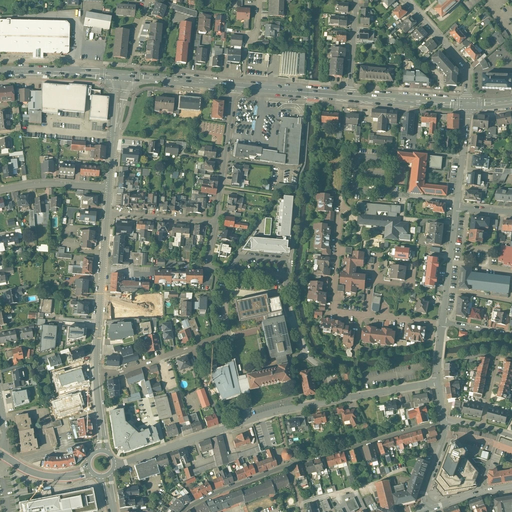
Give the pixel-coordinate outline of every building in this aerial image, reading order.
[(282,0),(268,0),(268,9),(273,9),(273,16),(284,16),(284,12),(282,12),(282,0)] [(439,0),(438,1),(438,3),(439,4),(440,5),(435,10),(442,17),(459,2),(457,0),(439,0)] [(196,12),(171,3),(171,6),(170,10),(173,10),(173,11),(177,11),(177,12),(180,12),(180,13),(183,13),(183,14),(186,14),(186,15),(189,15),(189,16),(192,16),(192,17),(196,17),(196,12)] [(337,8),(335,8),(335,12),(348,12),(348,4),(339,3),(339,6),(337,5),(337,8)] [(164,7),(156,4),(152,15),(161,18),(163,12),(163,11),(164,7)] [(134,6),(116,5),(115,15),(134,16),(134,6)] [(407,13),(401,6),(393,13),(399,20),(407,13)] [(249,9),(236,9),(236,19),(244,19),(248,19),(249,9)] [(89,27),(91,14),(85,13),(83,25),(89,27)] [(111,17),(91,14),(89,27),(108,30),(111,17)] [(210,16),(199,15),(197,30),(198,30),(205,31),(209,31),(210,16)] [(361,15),(360,24),(369,24),(370,16),(361,15)] [(224,17),(216,16),(215,31),(223,32),(224,17)] [(416,23),(410,16),(399,26),(403,31),(408,26),(410,29),(416,23)] [(331,25),(338,25),(339,17),(331,17),(331,25)] [(347,18),(339,17),(338,25),(338,26),(347,26),(347,18)] [(6,20),(0,20),(0,52),(34,53),(35,55),(38,55),(40,55),(41,53),(59,54),(61,52),(63,54),(67,54),(69,52),(69,25),(66,21),(10,20),(10,19),(6,19),(6,20)] [(190,23),(180,23),(178,43),(177,42),(175,63),(185,63),(187,44),(188,44),(190,23)] [(161,25),(150,24),(150,35),(148,35),(148,38),(149,38),(149,42),(158,43),(159,43),(161,25)] [(278,26),(266,25),(265,37),(273,37),(274,31),(278,32),(278,26)] [(427,35),(420,28),(412,35),(415,38),(416,37),(420,41),(424,37),(427,35)] [(460,33),(456,28),(449,34),(454,39),(460,33)] [(127,30),(116,29),(113,57),(125,58),(125,53),(127,54),(127,50),(126,50),(127,30)] [(337,39),(337,33),(338,31),(336,31),(336,30),(333,30),(333,31),(327,31),(327,36),(332,36),(332,38),(337,39)] [(494,38),(500,33),(498,30),(492,35),(494,38)] [(366,31),(360,31),(359,39),(362,39),(368,39),(369,31),(366,31)] [(346,33),(337,33),(337,39),(337,41),(346,42),(346,33)] [(460,33),(454,39),(459,44),(465,38),(460,33)] [(500,33),(494,38),(500,45),(504,41),(500,33)] [(233,51),(240,51),(241,37),(231,36),(230,45),(233,45),(233,51)] [(437,46),(431,39),(424,45),(423,47),(420,49),(423,52),(427,49),(430,52),(437,46)] [(158,43),(149,42),(147,42),(147,52),(145,52),(145,55),(146,55),(146,60),(156,61),(158,43)] [(471,45),(465,50),(474,61),(481,55),(479,53),(476,49),(471,45)] [(345,49),(333,48),(332,59),(331,59),(330,77),(342,77),(343,61),(344,61),(345,49)] [(206,50),(197,49),(196,57),(196,61),(201,62),(205,62),(206,50)] [(233,51),(227,50),(226,62),(239,63),(240,51),(233,51)] [(296,74),(295,54),(294,53),(290,53),(282,53),(279,75),(296,76),(296,74)] [(455,69),(440,53),(432,59),(433,60),(432,61),(435,64),(435,63),(438,66),(438,67),(440,70),(441,69),(443,72),(443,73),(446,76),(447,76),(446,86),(456,86),(457,75),(458,75),(458,71),(456,69),(455,69)] [(281,58),(281,55),(266,54),(266,60),(269,60),(268,68),(271,69),(271,73),(275,73),(276,58),(281,58)] [(304,54),(295,54),(296,74),(303,75),(304,54)] [(214,58),(212,58),(212,67),(220,67),(221,58),(214,58)] [(484,59),(479,63),(481,66),(483,70),(488,68),(488,67),(490,66),(488,63),(487,63),(486,62),(484,59)] [(410,61),(403,61),(402,71),(404,71),(403,82),(410,82),(410,81),(415,81),(414,83),(415,83),(415,82),(416,72),(410,72),(411,65),(410,65),(410,61)] [(393,70),(361,68),(360,79),(393,81),(393,70)] [(416,72),(415,82),(419,83),(422,83),(423,83),(429,83),(429,79),(428,79),(421,73),(416,72)] [(511,76),(483,75),(482,88),(511,89),(511,76)] [(68,86),(41,84),(41,91),(41,113),(41,110),(44,111),(46,111),(47,109),(57,110),(84,113),(85,96),(90,96),(90,90),(91,86),(69,84),(68,86)] [(0,88),(0,100),(0,102),(11,101),(11,99),(13,99),(12,87),(0,88)] [(22,101),(28,101),(28,92),(28,91),(20,91),(20,94),(20,101),(22,101)] [(41,123),(41,113),(41,91),(33,92),(28,92),(28,101),(28,107),(27,115),(30,115),(30,123),(41,123)] [(99,97),(91,96),(89,118),(106,120),(108,97),(99,97)] [(173,100),(155,98),(154,109),(172,111),(173,100)] [(198,100),(180,99),(179,109),(198,110),(198,100)] [(217,101),(214,101),(214,102),(213,102),(211,118),(221,119),(223,103),(217,102),(217,101)] [(397,112),(372,110),(372,118),(378,119),(386,119),(391,120),(390,123),(396,124),(397,112)] [(8,112),(0,112),(0,131),(9,131),(9,128),(10,128),(9,115),(8,115),(8,112)] [(338,114),(322,113),(322,123),(323,122),(323,123),(325,123),(334,123),(338,123),(338,114)] [(415,113),(407,113),(406,121),(407,121),(407,128),(410,128),(411,125),(415,125),(416,117),(415,117),(415,113)] [(510,113),(496,116),(498,128),(506,127),(505,124),(511,123),(510,113)] [(436,115),(422,114),(422,123),(426,123),(429,123),(429,134),(435,134),(436,115)] [(350,115),(347,115),(346,123),(358,124),(358,120),(359,120),(359,115),(350,115)] [(457,115),(448,115),(448,121),(447,129),(458,129),(458,116),(457,115)] [(488,117),(474,116),(473,128),(478,128),(487,129),(487,127),(488,117)] [(386,119),(378,119),(377,132),(385,132),(386,119)] [(298,165),(301,125),(297,124),(280,123),(280,128),(280,133),(278,133),(277,152),(266,151),(266,150),(263,150),(261,150),(261,152),(285,155),(284,164),(298,165)] [(394,138),(373,137),(373,141),(373,143),(394,146),(394,138)] [(453,138),(444,137),(444,143),(442,143),(442,147),(443,147),(443,148),(452,149),(453,138)] [(491,139),(486,139),(472,137),(471,147),(481,148),(481,144),(490,145),(491,139)] [(8,140),(0,140),(0,143),(1,150),(9,150),(8,140)] [(70,150),(85,151),(85,146),(85,143),(86,143),(86,142),(71,141),(71,145),(70,150)] [(131,142),(123,142),(123,145),(122,145),(121,149),(122,149),(122,152),(130,153),(131,145),(131,142)] [(156,144),(149,143),(148,153),(157,154),(158,144),(156,144)] [(131,145),(130,153),(132,153),(132,151),(140,151),(140,145),(131,145)] [(175,145),(166,145),(165,152),(169,152),(168,154),(169,154),(176,154),(175,157),(176,157),(177,148),(177,146),(175,145)] [(261,152),(261,150),(261,148),(235,145),(234,157),(284,165),(284,164),(285,155),(261,152)] [(105,147),(95,146),(95,147),(94,152),(94,160),(104,160),(105,147)] [(212,147),(202,146),(201,149),(204,149),(204,151),(200,151),(199,152),(198,155),(203,156),(202,156),(214,158),(216,149),(212,149),(212,147)] [(413,154),(398,153),(397,162),(412,164),(412,167),(409,193),(423,194),(446,196),(447,187),(443,187),(424,185),(426,164),(427,157),(427,155),(414,153),(413,154)] [(476,157),(472,157),(472,161),(473,161),(472,166),(476,166),(476,168),(480,168),(481,167),(484,167),(484,156),(476,156),(476,157)] [(47,157),(43,157),(44,162),(43,162),(43,163),(43,174),(52,173),(52,165),(52,158),(48,158),(47,157)] [(442,159),(431,158),(430,164),(430,169),(441,170),(442,159)] [(11,167),(12,169),(17,169),(16,159),(11,160),(11,163),(8,163),(8,167),(11,167)] [(214,163),(205,162),(205,164),(204,170),(207,171),(213,172),(214,163)] [(74,166),(59,165),(59,167),(58,174),(73,175),(74,166)] [(242,167),(233,165),(231,175),(234,175),(234,177),(238,177),(238,176),(241,176),(242,171),(247,172),(248,167),(242,166),(242,167)] [(8,167),(3,168),(4,178),(12,177),(12,175),(13,175),(12,169),(11,167),(8,167)] [(89,167),(80,167),(79,176),(98,177),(99,168),(89,167)] [(480,174),(467,173),(466,185),(478,186),(484,186),(485,181),(480,181),(480,174)] [(493,173),(492,183),(498,184),(503,174),(493,173)] [(208,186),(216,187),(217,179),(209,178),(209,183),(208,186)] [(240,180),(232,179),(231,187),(239,188),(240,180)] [(296,191),(297,185),(277,183),(277,186),(274,185),(273,189),(296,191)] [(216,187),(208,186),(207,192),(207,193),(215,194),(216,187)] [(480,201),(481,193),(477,193),(477,191),(465,190),(464,200),(480,201)] [(497,194),(495,194),(495,200),(511,201),(511,197),(511,191),(497,190),(497,194)] [(136,195),(121,194),(121,207),(134,208),(133,209),(137,209),(137,208),(147,209),(147,202),(148,197),(145,197),(145,194),(136,194),(136,195)] [(228,195),(227,203),(235,204),(236,198),(236,196),(228,195)] [(322,212),(327,212),(331,213),(331,212),(331,209),(332,209),(332,204),(332,199),(333,196),(329,196),(321,195),(321,196),(317,196),(316,200),(318,201),(319,201),(319,204),(318,205),(318,209),(320,209),(320,211),(322,212)] [(28,196),(17,197),(18,207),(29,206),(28,196)] [(96,197),(88,196),(88,201),(86,201),(86,205),(88,206),(96,206),(96,197)] [(282,238),(290,239),(293,202),(292,202),(292,201),(291,201),(291,197),(283,196),(283,199),(280,199),(280,200),(278,200),(277,203),(279,203),(279,206),(277,206),(277,212),(278,213),(278,217),(276,216),(276,220),(278,220),(277,223),(275,223),(275,226),(277,226),(277,230),(275,230),(275,233),(277,233),(276,236),(282,236),(282,238)] [(61,199),(52,198),(52,200),(51,207),(56,208),(60,208),(61,199)] [(170,198),(170,203),(170,211),(177,211),(177,208),(181,208),(182,204),(177,204),(175,204),(176,199),(170,198)] [(196,205),(193,205),(193,213),(200,213),(201,208),(204,209),(205,199),(200,199),(200,202),(200,205),(196,205)] [(170,203),(159,202),(159,206),(163,207),(163,210),(170,211),(170,203)] [(445,204),(426,202),(426,207),(431,208),(430,209),(433,209),(433,212),(444,213),(445,204)] [(235,204),(227,203),(226,210),(234,211),(235,207),(235,204)] [(187,205),(182,204),(181,208),(186,208),(185,212),(193,213),(193,205),(187,205)] [(36,206),(33,206),(34,211),(34,214),(38,213),(38,212),(43,212),(43,223),(48,223),(49,211),(49,205),(48,205),(43,205),(36,206)] [(96,213),(80,212),(79,221),(95,223),(96,213)] [(325,217),(325,220),(333,221),(334,212),(331,212),(331,213),(327,212),(327,217),(325,217)] [(358,215),(358,224),(386,226),(385,238),(398,239),(398,232),(407,233),(407,226),(399,226),(400,218),(358,215)] [(234,218),(225,217),(224,226),(233,227),(234,223),(234,218)] [(489,218),(472,217),(470,230),(479,231),(479,226),(488,227),(488,225),(489,218)] [(7,220),(9,227),(16,225),(14,218),(7,220)] [(327,223),(326,226),(330,226),(329,232),(332,232),(333,221),(325,220),(324,223),(327,223)] [(511,221),(502,221),(502,231),(511,231),(511,221)] [(131,223),(117,222),(116,233),(130,234),(131,223)] [(144,223),(136,222),(136,229),(141,229),(141,232),(140,232),(140,233),(139,233),(139,235),(140,235),(140,238),(143,238),(144,223)] [(153,223),(144,223),(143,238),(143,242),(149,242),(149,235),(147,234),(147,232),(147,230),(152,230),(152,224),(153,223)] [(168,224),(157,223),(157,232),(160,232),(160,234),(164,234),(164,232),(167,233),(168,224)] [(431,224),(426,223),(425,234),(429,234),(442,236),(442,228),(443,228),(443,225),(431,223),(431,224)] [(174,229),(172,228),(172,237),(174,237),(174,243),(176,243),(176,246),(179,247),(180,238),(180,234),(181,225),(174,225),(174,229)] [(188,226),(181,225),(180,234),(185,234),(185,238),(189,238),(189,229),(188,229),(188,226)] [(319,226),(314,225),(314,229),(315,231),(317,231),(317,233),(316,235),(316,238),(317,238),(317,241),(315,242),(315,246),(317,246),(317,249),(319,249),(322,250),(328,250),(328,249),(328,247),(329,247),(330,237),(329,237),(329,232),(330,226),(326,226),(319,225),(319,226)] [(203,227),(194,226),(194,235),(200,236),(200,239),(198,239),(198,241),(199,241),(199,243),(201,243),(201,242),(204,242),(205,230),(203,230),(203,227)] [(15,234),(2,236),(4,247),(19,244),(17,236),(21,235),(20,229),(15,230),(15,234)] [(86,231),(78,231),(77,237),(80,237),(81,239),(81,242),(80,243),(79,245),(81,246),(80,249),(91,249),(91,245),(90,244),(91,244),(95,244),(95,243),(96,242),(95,242),(96,233),(95,233),(95,232),(90,232),(89,230),(88,230),(86,231)] [(479,231),(470,230),(469,242),(482,243),(483,232),(479,231)] [(231,233),(223,231),(221,239),(229,240),(230,235),(231,233)] [(442,236),(429,234),(429,237),(427,237),(426,244),(434,245),(440,245),(442,236)] [(122,237),(114,237),(112,265),(122,265),(122,262),(123,252),(123,247),(124,237),(122,237)] [(276,240),(250,238),(242,250),(282,253),(282,252),(286,252),(287,241),(290,241),(290,239),(282,238),(276,238),(276,240)] [(218,246),(217,252),(218,253),(219,251),(226,253),(229,254),(230,249),(228,248),(228,246),(221,245),(221,244),(220,244),(220,247),(218,246)] [(404,244),(404,247),(404,248),(410,249),(410,251),(412,251),(411,259),(409,259),(409,261),(402,260),(402,261),(426,264),(427,257),(425,256),(426,247),(404,244)] [(511,247),(501,245),(498,261),(504,262),(503,265),(511,266),(511,269),(511,247)] [(394,249),(392,248),(392,257),(393,257),(393,259),(402,260),(409,261),(409,259),(411,259),(412,251),(410,251),(410,249),(404,248),(404,247),(401,247),(401,248),(395,247),(394,249)] [(142,253),(131,253),(133,265),(141,265),(142,256),(142,253)] [(353,259),(345,258),(344,274),(341,274),(340,283),(347,284),(346,291),(351,292),(351,293),(356,294),(356,289),(364,290),(364,289),(365,283),(365,277),(360,277),(360,276),(357,275),(357,276),(354,276),(354,273),(355,273),(355,267),(356,268),(357,267),(357,266),(363,266),(364,257),(364,253),(363,253),(358,253),(358,254),(354,254),(353,259)] [(439,258),(427,257),(426,264),(425,272),(437,273),(437,268),(438,268),(439,264),(438,264),(439,258)] [(91,269),(92,259),(83,258),(82,268),(91,269)] [(320,258),(318,258),(317,265),(320,265),(328,266),(329,266),(329,259),(320,258)] [(82,268),(73,267),(72,273),(92,275),(94,259),(92,259),(91,269),(82,268)] [(328,266),(320,265),(320,269),(318,269),(317,272),(314,272),(314,275),(321,275),(329,276),(330,270),(328,269),(328,266)] [(405,267),(391,266),(390,277),(390,279),(404,280),(405,269),(405,267)] [(471,268),(461,267),(459,289),(501,293),(508,294),(508,293),(509,293),(510,290),(508,290),(510,277),(477,274),(471,273),(471,268)] [(170,271),(154,271),(154,284),(159,284),(159,283),(165,283),(165,284),(170,284),(170,272),(170,271)] [(185,271),(185,273),(185,284),(190,284),(190,283),(196,283),(197,284),(201,284),(201,271),(185,271)] [(185,273),(170,272),(170,284),(174,284),(174,285),(181,285),(181,284),(185,284),(185,273)] [(437,273),(425,272),(423,287),(435,289),(436,283),(437,279),(436,279),(437,273)] [(122,275),(111,274),(110,293),(115,293),(120,293),(120,291),(121,282),(122,277),(122,275)] [(87,281),(75,280),(75,286),(77,286),(76,296),(86,297),(87,281)] [(123,282),(121,282),(120,291),(133,292),(133,283),(133,282),(123,282)] [(320,283),(309,282),(309,287),(311,287),(311,290),(309,290),(308,294),(309,294),(309,298),(312,298),(312,300),(315,300),(315,305),(315,304),(320,304),(325,305),(325,300),(326,300),(326,297),(325,297),(326,294),(321,294),(321,292),(322,292),(322,290),(323,286),(322,286),(322,283),(320,283)] [(142,284),(133,283),(133,292),(141,292),(141,291),(142,284)] [(7,299),(0,300),(0,305),(0,306),(10,304),(17,302),(16,295),(22,293),(21,289),(15,290),(5,292),(7,299)] [(380,293),(373,292),(370,306),(371,309),(377,310),(380,293)] [(266,294),(234,302),(238,322),(282,312),(278,297),(268,299),(266,294)] [(459,297),(458,297),(456,316),(465,317),(466,314),(467,314),(469,303),(467,303),(468,299),(459,297)] [(199,301),(197,301),(197,307),(199,307),(199,311),(205,311),(205,298),(203,298),(199,298),(199,301)] [(46,300),(42,300),(42,306),(41,306),(40,313),(43,313),(50,314),(51,300),(46,300)] [(124,303),(111,303),(112,312),(115,312),(115,316),(120,316),(120,315),(123,314),(123,315),(134,315),(134,313),(138,312),(138,314),(148,314),(148,312),(152,312),(152,313),(157,313),(157,309),(160,309),(159,300),(147,301),(147,304),(140,304),(140,301),(131,302),(131,305),(124,305),(124,303)] [(425,301),(419,300),(418,303),(417,303),(415,303),(414,308),(417,308),(416,312),(426,314),(428,303),(425,303),(425,301)] [(88,303),(78,303),(77,306),(77,314),(87,315),(87,311),(88,311),(88,308),(88,307),(88,303)] [(187,303),(181,303),(181,310),(181,316),(190,316),(190,303),(187,303)] [(483,310),(472,309),(470,318),(481,320),(483,310)] [(499,313),(493,312),(491,321),(497,322),(497,324),(505,325),(507,315),(499,313)] [(269,359),(275,358),(289,355),(291,355),(282,317),(261,322),(269,359)] [(194,319),(188,321),(191,330),(197,328),(194,319)] [(327,320),(321,319),(320,329),(333,330),(334,322),(334,321),(330,320),(330,319),(327,319),(327,320)] [(334,322),(333,330),(333,335),(334,333),(336,333),(338,335),(341,336),(341,335),(343,335),(344,337),(344,339),(345,340),(344,344),(347,345),(347,346),(349,348),(349,349),(350,347),(353,346),(353,341),(353,340),(353,339),(354,333),(351,332),(350,331),(348,331),(349,328),(344,327),(344,325),(343,325),(341,325),(341,323),(334,322)] [(117,325),(109,325),(109,330),(107,330),(107,335),(108,335),(108,339),(115,339),(115,341),(122,341),(122,337),(133,334),(131,323),(118,324),(117,325)] [(143,332),(143,335),(151,333),(150,323),(140,324),(141,333),(143,332)] [(169,323),(161,324),(162,327),(161,327),(162,330),(163,330),(163,332),(171,331),(170,329),(171,329),(170,325),(170,326),(169,323)] [(57,327),(42,326),(39,353),(55,348),(57,327)] [(425,328),(407,326),(406,340),(411,341),(411,342),(421,343),(421,342),(424,342),(424,338),(425,333),(424,333),(425,328)] [(366,330),(363,330),(362,340),(365,340),(365,342),(373,343),(374,341),(381,342),(381,344),(389,345),(389,343),(394,343),(395,333),(391,333),(391,330),(382,329),(382,331),(375,331),(375,328),(366,327),(366,330)] [(28,328),(22,330),(22,331),(24,339),(29,338),(28,338),(32,337),(31,330),(30,330),(30,328),(28,328)] [(86,329),(79,329),(73,328),(67,328),(65,345),(86,338),(86,329)] [(180,334),(177,335),(179,340),(182,339),(184,344),(192,341),(188,330),(180,333),(180,334)] [(14,331),(6,333),(8,342),(12,341),(16,340),(14,333),(14,331)] [(171,331),(163,332),(163,334),(163,338),(164,338),(164,340),(168,339),(172,339),(171,336),(172,336),(172,333),(171,333),(171,331)] [(6,333),(0,333),(0,342),(0,343),(3,342),(4,343),(8,342),(6,333)] [(148,342),(145,343),(146,352),(157,350),(157,348),(159,348),(158,345),(157,341),(156,341),(155,334),(152,335),(147,336),(148,342)] [(406,341),(397,340),(396,349),(406,347),(406,341)] [(119,350),(121,357),(124,356),(128,354),(132,353),(130,346),(120,349),(119,349),(119,350)] [(18,350),(5,353),(6,358),(13,357),(13,360),(20,359),(22,359),(21,351),(22,351),(21,348),(20,348),(18,348),(18,350)] [(75,350),(69,352),(72,360),(84,357),(83,353),(84,352),(85,351),(85,350),(84,349),(83,348),(82,348),(81,348),(78,349),(77,348),(74,349),(75,350)] [(130,361),(131,361),(138,359),(137,354),(136,354),(135,353),(132,353),(128,354),(130,361)] [(121,357),(119,358),(118,365),(126,362),(126,363),(131,362),(131,361),(130,361),(128,354),(124,356),(121,357)] [(58,355),(46,359),(49,368),(50,367),(51,370),(55,369),(54,366),(61,364),(58,355)] [(277,367),(278,366),(286,364),(286,360),(288,360),(289,357),(289,355),(275,358),(275,361),(277,367)] [(111,357),(107,357),(106,366),(118,367),(118,365),(119,358),(114,358),(114,357),(111,357)] [(186,357),(176,360),(179,370),(189,367),(187,360),(186,357)] [(214,367),(207,370),(221,399),(240,393),(239,392),(237,381),(233,361),(226,363),(226,367),(216,371),(214,367)] [(278,368),(245,375),(246,378),(249,389),(249,391),(258,388),(258,387),(281,382),(281,383),(290,381),(286,364),(278,366),(278,368)] [(63,372),(54,375),(57,382),(55,383),(57,389),(61,388),(61,389),(69,387),(70,388),(81,384),(81,383),(85,382),(83,377),(84,376),(82,368),(73,371),(74,372),(71,373),(71,372),(64,374),(63,372)] [(141,369),(125,375),(128,384),(140,380),(143,379),(141,369)] [(23,370),(13,372),(15,384),(14,385),(15,387),(21,386),(20,381),(24,380),(23,370)] [(311,370),(300,372),(305,397),(317,394),(313,377),(311,370)] [(350,372),(344,373),(346,385),(352,384),(350,372)] [(238,380),(237,381),(239,392),(240,391),(243,390),(243,391),(246,390),(248,390),(248,389),(249,389),(246,378),(244,379),(238,380)] [(145,382),(143,379),(140,380),(145,398),(149,397),(148,395),(145,382)] [(152,380),(145,382),(148,395),(156,392),(154,385),(152,380)] [(117,381),(107,382),(108,392),(109,392),(110,397),(118,396),(118,391),(119,391),(117,381)] [(455,382),(445,383),(448,399),(456,398),(456,395),(455,392),(457,392),(457,389),(460,389),(459,386),(459,382),(455,382)] [(203,389),(196,391),(201,405),(208,403),(203,389)] [(12,393),(15,407),(29,403),(27,390),(21,391),(12,393)] [(179,424),(188,422),(184,407),(183,404),(181,396),(179,392),(175,394),(171,395),(179,424)] [(189,393),(181,396),(183,404),(192,401),(189,393)] [(61,401),(53,403),(56,413),(59,412),(59,414),(80,407),(79,406),(82,405),(79,395),(71,397),(70,399),(66,401),(65,398),(61,399),(61,401)] [(414,402),(415,408),(418,407),(418,404),(429,402),(428,398),(427,398),(427,395),(420,396),(420,395),(413,396),(414,402)] [(162,398),(154,400),(159,420),(168,417),(166,406),(168,406),(166,398),(164,399),(164,398),(162,398)] [(385,405),(384,405),(385,412),(389,411),(389,413),(393,412),(393,411),(397,410),(395,401),(384,403),(385,405)] [(482,408),(464,404),(462,412),(480,416),(482,408)] [(374,405),(365,407),(366,415),(375,414),(374,405)] [(189,412),(187,406),(184,407),(188,422),(189,426),(198,422),(195,414),(193,414),(192,411),(189,412)] [(414,411),(408,412),(410,419),(416,417),(418,424),(427,422),(425,413),(427,413),(425,407),(414,411)] [(407,419),(410,419),(408,412),(414,411),(413,408),(412,409),(405,410),(407,419)] [(114,444),(116,449),(119,448),(119,449),(122,450),(123,450),(124,452),(127,452),(160,441),(158,436),(159,435),(155,427),(154,427),(152,426),(149,430),(144,431),(141,430),(138,433),(126,422),(124,409),(117,410),(117,411),(109,412),(114,444)] [(345,411),(337,412),(338,414),(341,413),(343,422),(350,421),(353,427),(359,424),(356,419),(356,416),(358,416),(357,412),(355,412),(355,409),(351,410),(351,409),(345,410),(345,411)] [(507,414),(488,409),(486,418),(505,423),(507,414)] [(27,414),(15,416),(17,432),(18,432),(30,430),(27,414)] [(325,414),(313,416),(314,422),(315,424),(321,423),(322,424),(325,424),(325,423),(326,422),(325,414)] [(214,415),(204,419),(207,428),(218,424),(214,415)] [(51,422),(52,422),(50,416),(38,420),(40,426),(51,422)] [(89,418),(76,420),(76,421),(79,438),(79,439),(92,437),(91,430),(92,430),(91,424),(90,424),(89,418)] [(293,420),(288,421),(290,428),(291,428),(299,426),(298,419),(297,418),(293,418),(293,420)] [(52,422),(51,422),(53,428),(62,426),(60,420),(52,422)] [(79,438),(76,421),(69,422),(73,439),(79,438)] [(198,422),(189,426),(192,433),(201,430),(198,422)] [(175,426),(165,429),(166,432),(165,432),(167,438),(177,434),(175,426)] [(189,426),(180,428),(183,436),(192,433),(189,426)] [(435,427),(427,429),(428,434),(431,442),(437,441),(435,436),(437,435),(435,427)] [(52,428),(44,430),(46,435),(48,435),(51,446),(57,444),(52,428)] [(30,430),(18,432),(20,448),(21,447),(22,452),(30,450),(35,449),(35,446),(36,445),(35,440),(34,440),(33,434),(31,434),(31,430),(30,430)] [(421,431),(410,434),(412,442),(412,443),(423,440),(421,431)] [(237,440),(233,441),(235,448),(249,443),(248,438),(248,437),(247,437),(246,433),(236,436),(237,440)] [(412,442),(410,434),(400,437),(402,444),(403,445),(407,444),(412,442)] [(218,437),(209,440),(212,449),(215,462),(216,468),(217,467),(229,463),(224,442),(220,443),(218,437)] [(399,445),(402,444),(400,437),(392,439),(395,446),(399,445)] [(511,439),(503,437),(501,445),(511,448),(511,439)] [(395,446),(392,439),(385,441),(388,453),(389,455),(389,457),(394,455),(392,450),(391,447),(395,446)] [(209,440),(198,444),(201,453),(212,449),(209,440)] [(388,453),(385,441),(377,444),(381,455),(386,453),(388,453)] [(371,445),(363,448),(366,458),(367,462),(368,462),(373,460),(371,454),(374,453),(371,445)] [(456,445),(448,446),(435,480),(437,483),(435,489),(443,497),(457,495),(458,493),(469,492),(469,489),(477,488),(480,481),(477,478),(480,470),(478,468),(475,468),(466,458),(467,454),(463,450),(460,450),(456,445)] [(46,457),(44,457),(42,468),(48,468),(53,469),(58,468),(63,468),(70,467),(73,466),(75,465),(75,464),(77,463),(80,461),(82,459),(81,457),(85,456),(82,446),(72,449),(71,450),(71,449),(66,450),(68,454),(71,453),(71,454),(72,455),(69,456),(65,457),(61,457),(57,458),(53,458),(49,458),(46,457)] [(237,459),(237,460),(239,460),(260,452),(258,446),(236,454),(238,459),(237,459)] [(185,448),(177,451),(179,458),(181,457),(183,456),(187,455),(185,448)] [(357,449),(349,452),(350,455),(351,457),(352,460),(353,464),(355,463),(356,464),(357,464),(357,463),(361,462),(357,449)] [(177,451),(169,454),(172,460),(177,458),(179,458),(177,451)] [(285,451),(283,452),(282,453),(281,454),(281,456),(281,458),(282,459),(285,461),(286,461),(288,460),(289,459),(290,458),(290,456),(290,454),(289,453),(289,452),(287,451),(285,451)] [(488,452),(482,451),(480,458),(486,460),(488,452)] [(343,453),(335,456),(337,465),(342,463),(343,464),(344,464),(344,463),(346,462),(345,460),(345,458),(343,453)] [(165,455),(155,459),(158,468),(168,464),(165,455)] [(335,456),(326,458),(328,467),(337,465),(335,456)] [(269,459),(264,461),(267,469),(276,466),(273,457),(269,459)] [(321,459),(314,462),(316,471),(316,472),(324,469),(321,459)] [(407,492),(405,492),(407,502),(416,500),(417,496),(429,463),(417,459),(416,462),(418,462),(407,492)] [(143,463),(134,466),(139,481),(156,475),(152,460),(145,462),(145,463),(143,463)] [(264,461),(256,464),(258,472),(267,469),(264,461)] [(505,469),(505,472),(508,471),(508,469),(511,468),(511,463),(505,461),(502,468),(505,469)] [(216,468),(215,462),(201,467),(203,472),(212,469),(216,468)] [(314,462),(305,464),(307,471),(308,474),(312,473),(312,472),(316,471),(314,462)] [(242,468),(243,469),(246,477),(255,474),(251,465),(242,468)] [(301,465),(293,467),(296,478),(305,476),(304,472),(301,465)] [(193,476),(192,471),(190,467),(183,469),(185,476),(186,479),(193,476)] [(216,479),(212,481),(215,489),(224,486),(221,477),(217,467),(216,468),(212,469),(216,479)] [(239,471),(235,472),(238,480),(246,477),(243,469),(239,471)] [(489,474),(488,474),(489,485),(502,483),(500,473),(500,471),(497,472),(496,470),(489,471),(489,474)] [(505,472),(500,473),(502,483),(511,481),(511,470),(510,470),(510,471),(508,471),(505,472)] [(229,474),(221,477),(224,486),(233,482),(229,474)] [(269,480),(270,482),(271,482),(273,487),(273,488),(273,489),(288,483),(284,474),(269,480)] [(305,476),(296,478),(298,487),(308,484),(306,479),(305,479),(305,476)] [(377,507),(378,511),(396,511),(395,505),(392,495),(390,487),(389,480),(375,484),(381,505),(381,507),(377,507)] [(207,482),(199,487),(203,495),(211,490),(207,482)] [(273,487),(271,482),(270,482),(243,492),(243,491),(241,492),(241,493),(240,493),(243,501),(244,503),(262,496),(263,497),(269,495),(269,494),(274,492),(273,489),(273,488),(273,487)] [(392,495),(405,492),(403,484),(390,487),(392,495)] [(117,492),(118,500),(128,499),(128,496),(139,495),(137,487),(131,488),(131,489),(127,489),(127,491),(117,492)] [(199,487),(190,492),(195,500),(203,495),(199,487)] [(43,500),(20,504),(21,510),(24,509),(24,511),(92,511),(93,511),(96,511),(93,495),(90,496),(89,491),(66,495),(66,493),(52,496),(50,490),(41,492),(43,500)] [(241,493),(241,492),(240,491),(224,497),(228,507),(243,501),(240,493),(241,493)] [(405,492),(392,495),(395,505),(407,502),(405,492)] [(511,511),(511,496),(494,500),(495,507),(498,507),(498,511),(511,511)] [(217,499),(205,504),(208,511),(209,511),(213,511),(220,509),(220,510),(228,507),(224,497),(217,500),(217,499)] [(346,501),(351,511),(359,507),(354,497),(346,501)] [(128,499),(118,500),(120,508),(134,506),(134,500),(129,501),(128,499)] [(474,511),(477,511),(476,507),(484,505),(482,500),(480,499),(468,502),(470,510),(473,509),(474,511)] [(176,500),(169,509),(172,511),(173,511),(178,511),(183,507),(179,502),(176,500)] [(327,500),(321,502),(325,511),(331,509),(327,500)] [(206,511),(208,511),(205,504),(204,503),(194,509),(195,511),(206,511)] [(316,503),(306,506),(308,511),(315,511),(315,510),(314,507),(317,506),(316,503)]
